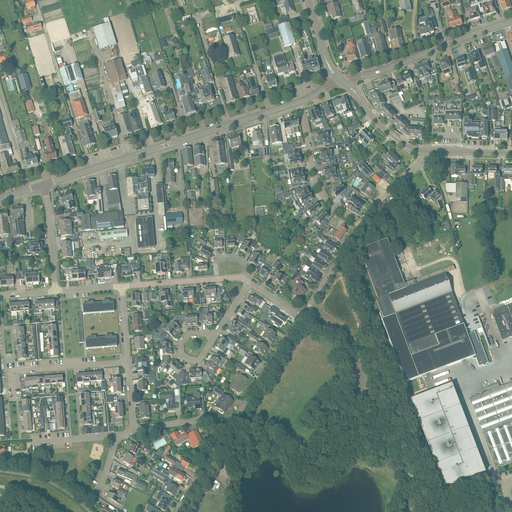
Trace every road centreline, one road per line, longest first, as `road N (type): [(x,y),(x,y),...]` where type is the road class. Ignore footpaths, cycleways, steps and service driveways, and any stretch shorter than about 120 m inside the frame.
road 1 (residential): [(414,511),(412,478),(372,359),(306,309)]
road 2 (tertiary): [(87,170),(268,111)]
road 3 (residential): [(87,170),(35,0)]
road 4 (residential): [(12,400),(10,371),(127,361)]
road 5 (residential): [(299,101),(320,192),(360,225)]
road 6 (residential): [(227,430),(301,316)]
